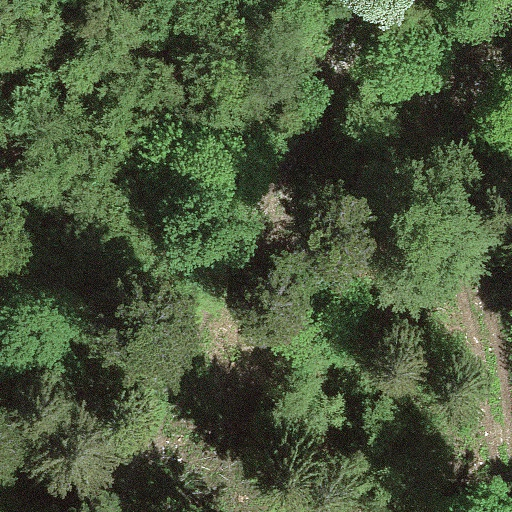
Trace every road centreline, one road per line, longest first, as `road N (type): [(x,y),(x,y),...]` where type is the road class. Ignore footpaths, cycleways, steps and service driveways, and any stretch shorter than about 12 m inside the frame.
road 1 (track): [(101,511),(259,212),(389,0)]
road 2 (track): [(454,0),(477,279),(511,453)]
